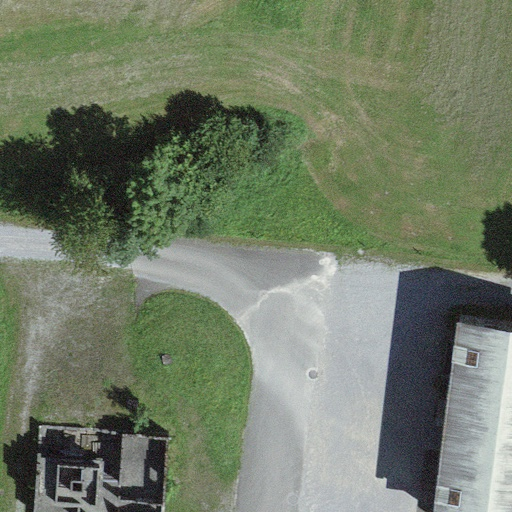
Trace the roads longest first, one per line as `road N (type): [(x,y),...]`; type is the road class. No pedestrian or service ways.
road 1 (track): [(0,248),(117,253),(293,276)]
road 2 (unclassified): [(293,276),(273,511)]
road 3 (track): [(511,296),(293,276)]
